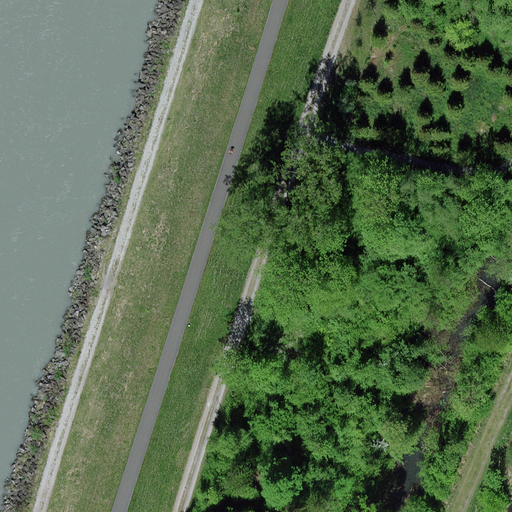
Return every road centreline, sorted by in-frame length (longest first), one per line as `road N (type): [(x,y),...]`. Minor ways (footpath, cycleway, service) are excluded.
road 1 (track): [(119,511),(289,0)]
road 2 (track): [(360,0),(256,296),(193,511)]
road 3 (track): [(194,0),(39,511)]
